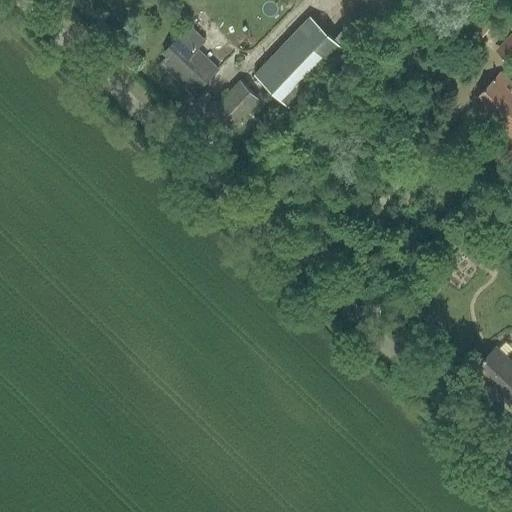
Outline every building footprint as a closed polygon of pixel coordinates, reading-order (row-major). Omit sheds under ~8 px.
[(363,0),(379,15),(393,0),(363,0)] [(459,25),(478,42),(491,28),(471,10),(459,25)] [(308,16),(254,75),(272,91),(290,108),(345,50),(308,16)] [(511,61),(511,27),(511,28),(511,34),(498,49),(511,61)] [(204,42),(190,28),(165,52),(168,56),(162,63),(193,94),(220,67),(200,47),(204,42)] [(511,142),(511,141),(511,84),(500,73),(477,97),(483,102),(477,108),(511,142)] [(240,81),(212,111),(234,131),(272,91),(254,75),(245,85),(240,81)] [(511,408),(511,363),(497,349),(480,367),(484,371),(481,374),(489,381),(486,384),(511,408)]
